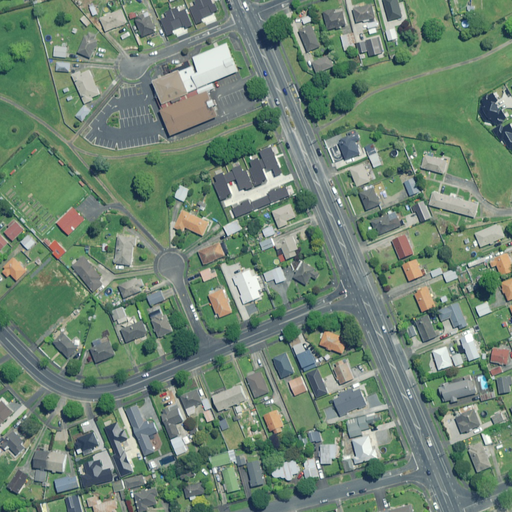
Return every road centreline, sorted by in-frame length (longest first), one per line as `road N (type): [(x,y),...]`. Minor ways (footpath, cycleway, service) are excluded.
road 1 (secondary): [(361,289),(247,18)]
road 2 (tertiary): [(0,331),(48,378),(88,393),(207,354)]
road 3 (secondary): [(433,463),(361,289)]
road 4 (residential): [(433,463),(260,511)]
road 5 (tertiary): [(207,354),(361,289)]
road 6 (residential): [(134,65),(247,18)]
